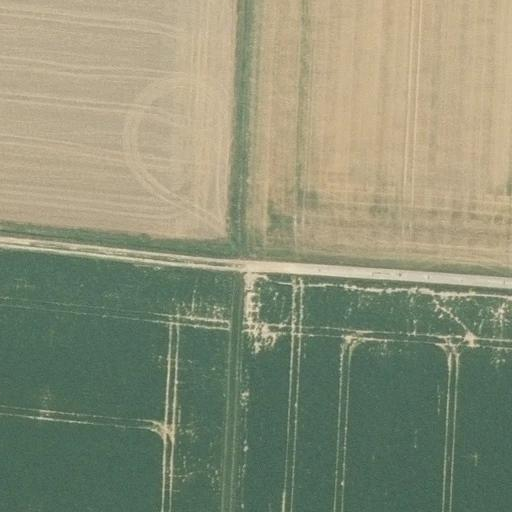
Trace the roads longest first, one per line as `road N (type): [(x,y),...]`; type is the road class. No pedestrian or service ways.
road 1 (track): [(511,286),(226,268)]
road 2 (track): [(241,0),(226,268)]
road 3 (track): [(226,268),(216,511)]
road 4 (track): [(226,268),(0,244)]
